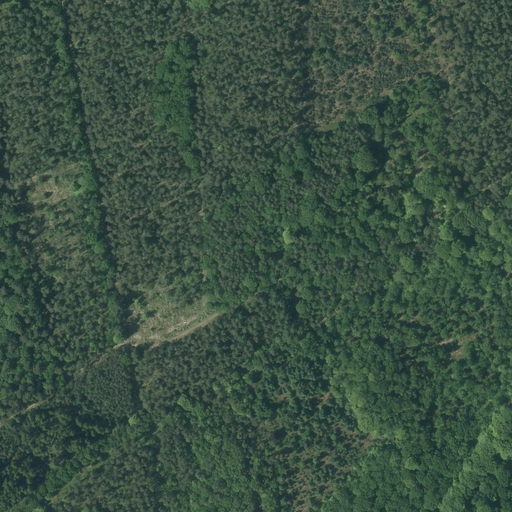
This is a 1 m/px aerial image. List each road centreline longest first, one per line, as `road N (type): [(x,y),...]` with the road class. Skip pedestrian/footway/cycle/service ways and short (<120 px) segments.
road 1 (track): [(511,224),(350,301),(233,381),(150,419),(126,347),(62,0)]
road 2 (track): [(511,280),(447,205),(409,241),(302,266),(162,344),(125,342)]
road 3 (track): [(0,422),(125,342)]
